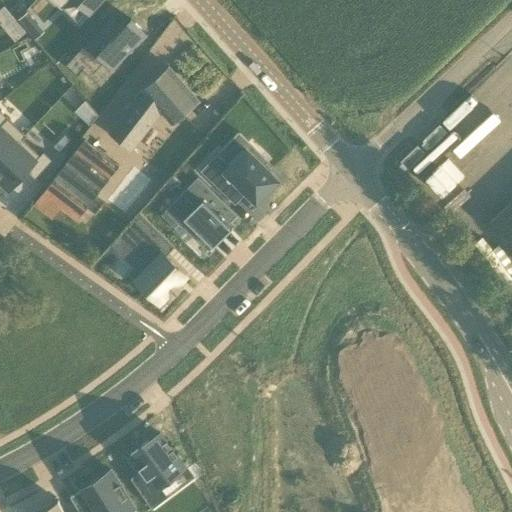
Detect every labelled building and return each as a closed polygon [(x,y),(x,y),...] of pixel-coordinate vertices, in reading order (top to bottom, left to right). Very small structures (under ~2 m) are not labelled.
[(53,0),(61,7),(67,0),(76,0),(88,11),(98,0),(53,0)] [(113,13),(65,64),(77,75),(85,67),(93,74),(105,60),(113,68),(146,33),(131,19),(125,25),(113,13)] [(143,89),(109,133),(131,150),(155,119),(148,111),(156,104),(162,111),(172,123),(198,100),(168,66),(143,89)] [(0,161),(19,141),(1,125),(8,118),(0,110),(0,161)] [(478,151),(455,126),(447,134),(435,121),(398,155),(433,193),(478,151)] [(84,139),(43,192),(57,204),(77,219),(99,191),(91,185),(111,159),(84,139)] [(19,141),(0,161),(0,180),(8,189),(26,170),(35,179),(53,160),(43,151),(37,158),(19,141)] [(219,151),(203,168),(237,202),(249,190),(254,196),(260,190),(265,195),(266,194),(265,193),(281,177),(266,163),(263,159),(266,156),(254,144),(251,148),(249,146),(232,164),(219,151)] [(181,194),(165,210),(179,223),(178,223),(179,224),(185,219),(206,240),(201,245),(202,246),(221,227),(226,232),(230,228),(231,228),(235,224),(232,221),(238,215),(198,176),(197,177),(185,190),(185,189),(181,194)] [(511,200),(491,221),(511,243),(511,200)] [(139,212),(111,244),(119,253),(128,244),(144,259),(135,268),(130,274),(158,302),(168,293),(170,295),(178,287),(175,285),(184,276),(164,256),(174,246),(139,212)] [(134,452),(130,454),(142,470),(139,473),(131,478),(151,508),(153,507),(152,506),(163,498),(157,490),(188,467),(186,465),(184,462),(182,464),(175,455),(177,453),(177,452),(174,454),(172,450),(174,448),(173,447),(171,449),(169,446),(171,444),(170,443),(168,445),(165,441),(167,439),(166,438),(164,440),(159,433),(148,441),(134,452),(132,449),(132,450),(134,452)] [(91,501),(78,509),(79,511),(125,511),(134,507),(110,470),(93,480),(94,482),(94,483),(83,490),(91,501)] [(64,511),(58,500),(35,511),(64,511)]
